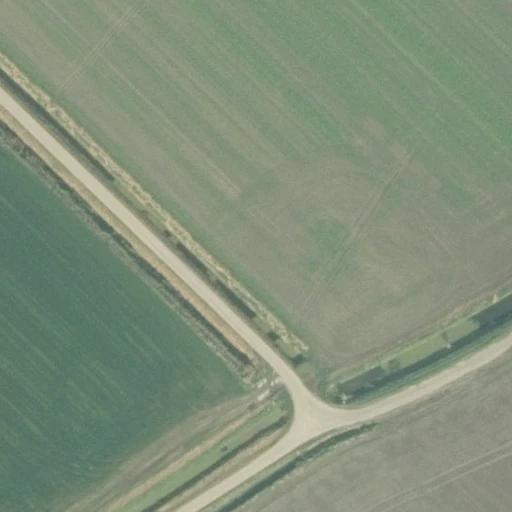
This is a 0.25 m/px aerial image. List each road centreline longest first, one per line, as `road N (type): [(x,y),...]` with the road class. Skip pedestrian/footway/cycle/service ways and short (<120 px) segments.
road 1 (unclassified): [(317,423),(288,377),(0,96)]
road 2 (unclassified): [(317,423),(385,404),(511,342)]
road 3 (unclassified): [(186,511),(317,423)]
